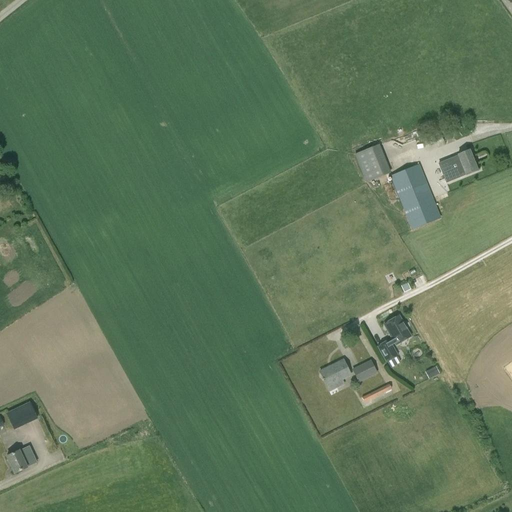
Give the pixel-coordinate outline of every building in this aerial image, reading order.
[(366,184),(391,173),(379,145),(354,155),(366,184)] [(450,152),(437,157),(448,183),(479,170),(470,150),(458,155),(459,156),(453,158),(450,152)] [(419,164),(389,176),(411,231),(441,218),(419,164)] [(390,341),(389,340),(376,347),(386,363),(398,356),(392,345),(394,343),(395,345),(411,337),(399,316),(384,324),(392,340),(390,341)] [(327,387),(332,385),(334,389),(342,385),(340,381),(351,376),(343,360),(319,371),(327,387)] [(358,384),(377,374),(370,360),(351,370),(358,384)] [(434,367),(425,373),(428,378),(437,373),(434,367)] [(389,384),(361,398),(364,403),(391,389),(389,384)] [(37,419),(29,402),(6,413),(14,431),(37,419)] [(27,468),(27,467),(34,463),(31,458),(24,462),(19,451),(6,457),(14,474),(27,468)]
